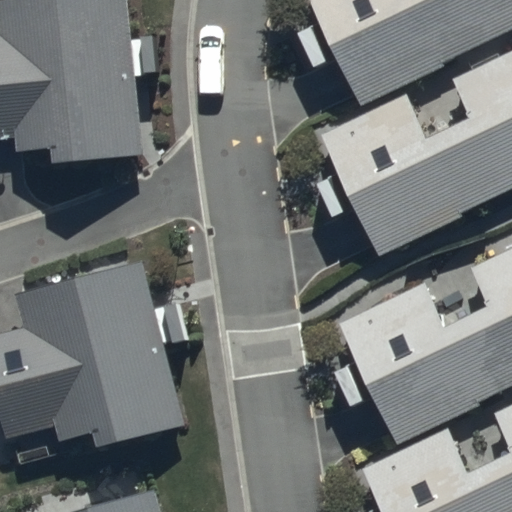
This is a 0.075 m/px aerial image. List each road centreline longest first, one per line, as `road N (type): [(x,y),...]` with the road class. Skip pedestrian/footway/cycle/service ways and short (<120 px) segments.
road 1 (residential): [(289,511),(239,169)]
road 2 (residential): [(239,169),(0,255)]
road 3 (residential): [(239,169),(228,95),(233,0)]
